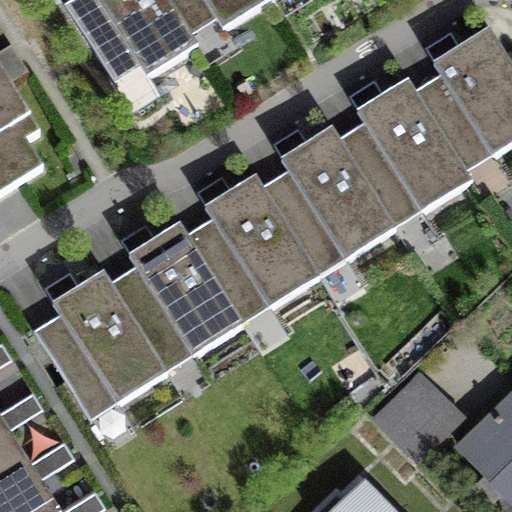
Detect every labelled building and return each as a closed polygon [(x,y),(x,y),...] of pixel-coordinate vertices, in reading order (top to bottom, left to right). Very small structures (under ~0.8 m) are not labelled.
[(271,1),(272,0),(60,0),(118,95),(196,47),(271,1)] [(242,323),(320,275),(394,229),(471,182),(511,156),(511,86),(482,39),(466,49),(410,83),(382,101),(333,130),(304,148),(258,176),(230,193),(181,224),(153,241),(104,271),(72,291),(26,319),(87,418),(165,370),(242,323)] [(0,203),(41,178),(22,147),(38,137),(4,83),(0,76),(0,203)] [(416,387),(380,414),(411,454),(447,427),(416,387)] [(511,505),(511,397),(458,450),(511,505)] [(10,438),(0,421),(0,511),(58,511),(45,491),(29,467),(10,438)] [(379,511),(344,476),(307,511),(379,511)]
